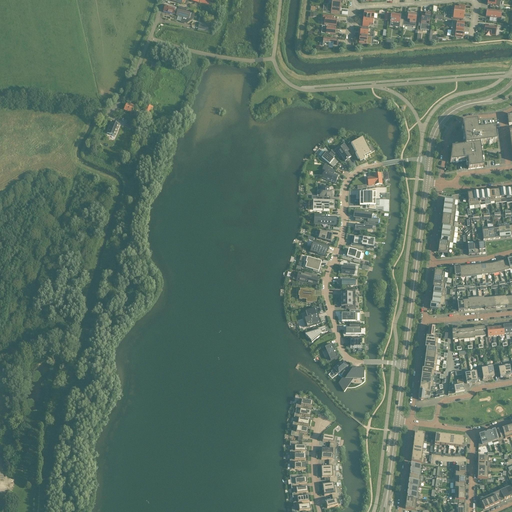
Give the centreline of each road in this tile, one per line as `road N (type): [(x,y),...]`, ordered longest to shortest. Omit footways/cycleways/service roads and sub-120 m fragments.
road 1 (residential): [(403,363),(352,361),(341,353),(324,285),(340,243),(348,180),(368,166),(428,160)]
road 2 (unclassified): [(0,102),(114,107),(163,0)]
road 3 (tertiary): [(403,363),(426,182)]
